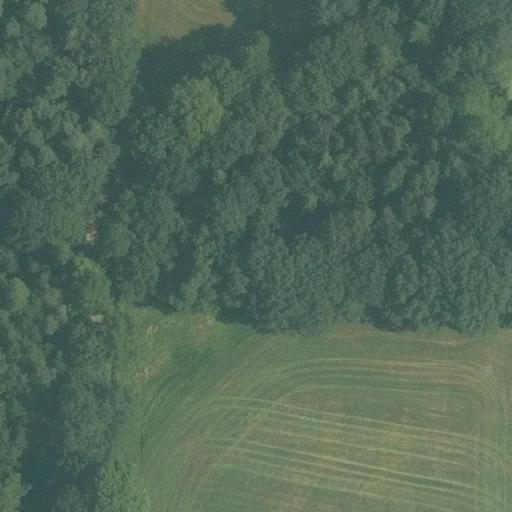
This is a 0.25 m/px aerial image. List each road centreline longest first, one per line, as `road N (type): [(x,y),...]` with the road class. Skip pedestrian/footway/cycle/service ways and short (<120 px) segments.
road 1 (tertiary): [(100,204),(146,180),(397,0)]
road 2 (tertiary): [(88,511),(100,204)]
road 3 (track): [(114,0),(100,204)]
